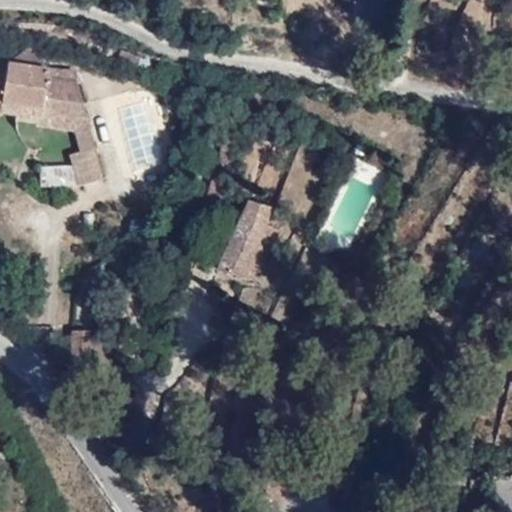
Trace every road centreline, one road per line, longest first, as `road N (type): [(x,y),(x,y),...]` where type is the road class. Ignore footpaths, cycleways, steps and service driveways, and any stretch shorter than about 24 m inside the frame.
road 1 (unknown): [(0,10),(79,15),(135,35),(189,85)]
road 2 (tertiary): [(0,347),(58,400),(129,511)]
